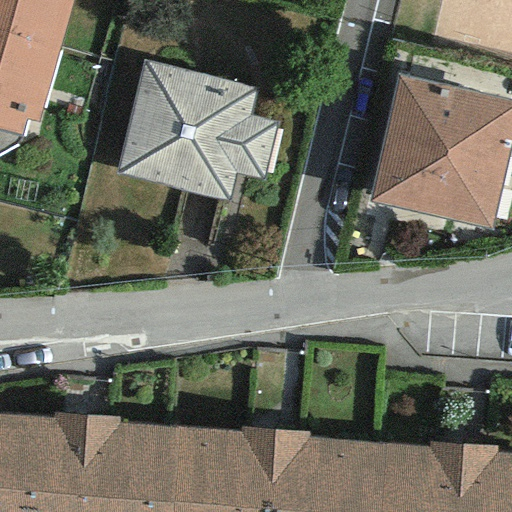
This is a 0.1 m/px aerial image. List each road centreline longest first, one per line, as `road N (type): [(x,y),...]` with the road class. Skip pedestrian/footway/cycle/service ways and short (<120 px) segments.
road 1 (residential): [(291,314),(366,0)]
road 2 (residential): [(0,343),(291,314)]
road 3 (residential): [(291,314),(462,293),(511,279)]
